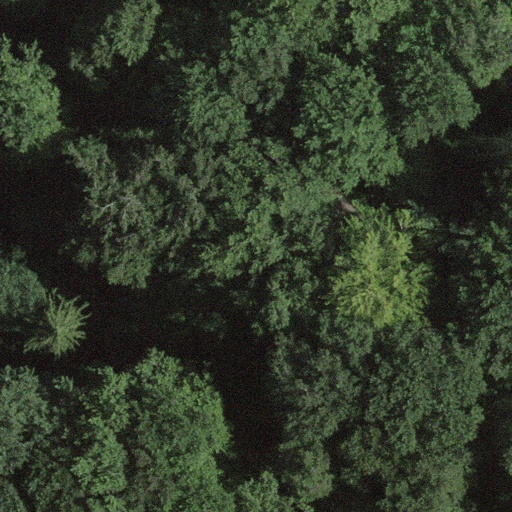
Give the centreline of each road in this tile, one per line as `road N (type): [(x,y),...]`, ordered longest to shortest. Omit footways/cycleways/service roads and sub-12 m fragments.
road 1 (track): [(110,0),(172,43),(351,212)]
road 2 (track): [(511,467),(351,212)]
